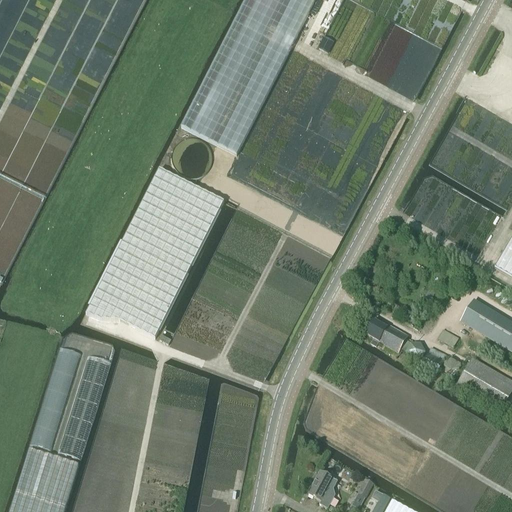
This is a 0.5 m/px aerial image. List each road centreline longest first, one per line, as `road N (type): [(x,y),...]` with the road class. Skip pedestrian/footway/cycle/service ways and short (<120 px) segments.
road 1 (tertiary): [(256,511),(285,385),(488,0)]
road 2 (track): [(215,369),(289,225),(311,222),(380,90)]
road 3 (unknown): [(309,358),(511,478)]
